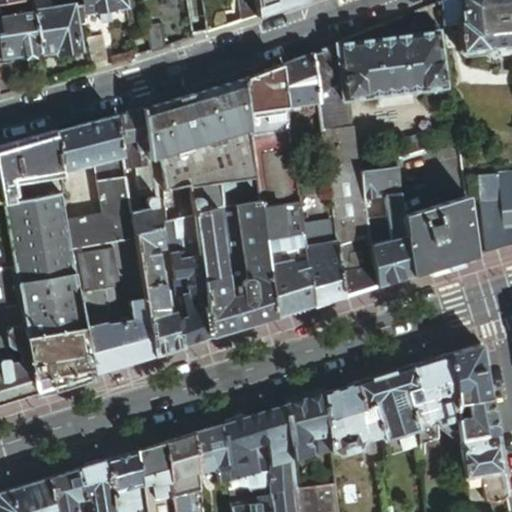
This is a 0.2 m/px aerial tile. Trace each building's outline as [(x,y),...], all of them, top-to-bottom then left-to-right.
[(34,13),(50,10),(49,0),(38,0),(32,1),(34,13)] [(80,6),(79,0),(60,0),(62,8),(72,7),(72,8),(79,7),(80,6)] [(125,10),(123,0),(79,0),(80,6),(82,17),(125,10)] [(255,17),(252,0),(235,0),(239,22),(255,17)] [(252,0),(255,17),(304,2),(304,0),(252,0)] [(455,0),(449,0),(439,4),(442,23),(454,22),(458,21),(455,0)] [(511,0),(455,0),(458,21),(454,22),(458,54),(463,58),(480,57),(482,56),(485,51),(511,48),(511,0)] [(30,2),(0,6),(0,35),(1,35),(0,27),(0,21),(2,18),(31,13),(30,2)] [(34,13),(32,13),(39,54),(55,53),(55,55),(57,55),(79,51),(75,26),(72,8),(72,7),(62,8),(50,10),(34,13)] [(82,24),(79,7),(72,8),(75,26),(82,24)] [(157,25),(154,9),(144,10),(146,27),(157,25)] [(0,60),(39,54),(32,13),(31,13),(2,18),(0,21),(0,27),(1,35),(0,35),(0,60)] [(157,25),(146,27),(150,54),(160,51),(165,49),(162,24),(157,25)] [(382,27),(334,46),(339,85),(342,103),(345,102),(444,89),(435,26),(409,30),(409,31),(383,34),(382,27)] [(91,71),(105,67),(100,36),(85,38),(91,71)] [(334,46),(310,55),(315,93),(325,91),(328,87),(339,85),(334,46)] [(511,48),(485,51),(482,56),(480,57),(481,60),(484,63),(492,64),(511,61),(511,48)] [(44,84),(60,80),(57,55),(55,55),(55,53),(39,54),(44,84)] [(315,93),(310,55),(278,68),(284,107),(316,103),(315,93)] [(0,96),(13,93),(9,64),(0,66),(0,96)] [(284,107),(278,68),(242,81),(246,113),(284,107)] [(246,113),(242,81),(177,102),(142,110),(140,111),(150,164),(152,164),(248,132),(246,113)] [(325,91),(315,93),(316,103),(320,134),(349,130),(345,102),(342,103),(339,85),(328,87),(325,91)] [(150,164),(140,111),(114,118),(119,147),(135,143),(137,154),(134,157),(134,159),(135,163),(122,165),(126,193),(138,191),(143,190),(154,189),(150,164)] [(119,147),(114,118),(87,125),(87,124),(76,127),(77,127),(53,133),(59,169),(59,172),(61,171),(90,165),(91,164),(120,157),(119,147)] [(327,181),(358,172),(357,164),(354,164),(349,130),(320,134),(325,165),(326,177),(327,181)] [(300,234),(292,171),(287,131),(249,137),(255,180),(258,203),(265,254),(296,249),(303,248),(302,246),(300,234)] [(0,179),(59,169),(53,133),(0,146),(0,179)] [(461,186),(455,142),(391,162),(392,168),(396,196),(399,213),(436,205),(434,193),(461,186)] [(120,157),(121,161),(134,159),(134,157),(137,154),(135,143),(119,147),(120,157)] [(129,214),(126,193),(122,165),(121,161),(120,157),(91,164),(100,213),(67,219),(73,254),(134,244),(132,232),(129,214)] [(321,177),(326,177),(325,165),(317,167),(319,178),(321,177)] [(319,178),(317,167),(308,168),(315,219),(300,234),(302,246),(316,244),(314,227),(320,220),(332,217),(327,186),(323,187),(321,177),(319,178)] [(315,219),(308,168),(292,171),(300,234),(315,219)] [(383,197),(396,196),(392,168),(358,173),(362,201),(371,199),(383,197)] [(67,219),(63,194),(59,172),(59,169),(0,179),(0,191),(2,204),(7,234),(12,266),(73,254),(67,219)] [(511,244),(511,169),(474,177),(482,253),(511,244)] [(164,191),(182,189),(179,171),(161,174),(164,191)] [(358,173),(358,172),(327,181),(327,186),(332,217),(333,227),(343,225),(365,222),(364,215),(362,201),(358,173)] [(255,180),(189,188),(190,200),(235,194),(237,206),(258,203),(255,180)] [(190,200),(189,188),(182,189),(164,191),(162,200),(165,223),(193,219),(190,200)] [(267,265),(265,254),(258,203),(237,206),(235,194),(190,200),(193,219),(198,250),(210,337),(232,330),(274,318),(267,265)] [(395,280),(409,276),(399,213),(396,196),(383,197),(389,242),(377,244),(368,245),(374,287),(395,280)] [(389,242),(383,197),(371,199),(373,213),(364,215),(365,222),(367,236),(368,239),(377,238),(377,244),(389,242)] [(132,232),(159,228),(155,198),(147,199),(145,201),(143,204),(143,206),(144,209),(147,211),(129,214),(132,232)] [(371,199),(362,201),(364,215),(373,213),(371,199)] [(430,269),(470,257),(463,199),(436,205),(399,213),(409,276),(430,269)] [(335,241),(333,227),(332,217),(320,220),(314,227),(316,244),(335,241)] [(346,244),(343,225),(333,227),(335,241),(336,247),(346,244)] [(171,349),(177,348),(171,311),(166,312),(157,256),(149,257),(148,251),(162,249),(159,228),(132,232),(134,244),(143,301),(151,355),(171,349)] [(0,267),(12,266),(7,234),(0,235),(0,267)] [(346,244),(336,247),(343,297),(362,291),(374,287),(368,245),(368,239),(367,236),(346,244)] [(168,243),(170,254),(183,252),(181,241),(168,243)] [(316,244),(302,246),(303,248),(304,261),(305,268),(310,307),(330,301),(343,297),(336,247),(335,241),(316,244)] [(134,244),(73,254),(79,292),(105,289),(111,325),(117,366),(125,363),(129,362),(122,322),(130,320),(127,304),(143,301),(134,244)] [(304,261),(303,248),(296,249),(298,257),(299,259),(299,262),(304,261)] [(298,257),(296,249),(265,254),(267,265),(276,264),(276,258),(290,256),(291,258),(292,258),(298,257)] [(170,254),(176,295),(182,295),(184,309),(178,310),(183,346),(204,339),(210,337),(198,250),(183,252),(170,254)] [(79,292),(73,254),(12,266),(16,288),(23,323),(27,345),(28,357),(34,392),(61,383),(92,374),(85,328),(79,292)] [(294,312),(310,307),(305,268),(291,272),(290,266),(293,265),(292,258),(291,258),(290,256),(276,258),(276,264),(267,265),(274,318),(294,312)] [(0,279),(2,290),(16,288),(12,266),(0,267),(0,279)] [(23,323),(16,288),(2,290),(5,309),(8,326),(23,323)] [(79,292),(85,328),(105,323),(111,325),(105,289),(79,292)] [(147,357),(151,355),(143,301),(127,304),(130,320),(122,322),(129,362),(147,357)] [(173,310),(171,311),(177,348),(180,347),(183,346),(178,310),(173,310)] [(27,345),(23,323),(8,326),(3,326),(7,344),(12,348),(19,347),(27,345)] [(105,323),(85,328),(92,374),(117,366),(111,325),(105,323)] [(28,357),(27,345),(19,347),(21,359),(28,357)] [(464,351),(449,355),(454,393),(463,391),(465,399),(466,405),(490,400),(480,346),(464,351)] [(454,393),(449,355),(432,361),(411,367),(417,389),(406,393),(416,427),(436,421),(438,426),(458,422),(457,420),(456,411),(456,407),(455,401),(454,393)] [(0,402),(10,399),(34,392),(28,357),(21,359),(10,362),(9,359),(6,357),(0,358),(0,402)] [(417,389),(411,367),(381,376),(356,384),(363,409),(373,406),(382,438),(383,441),(417,430),(416,427),(406,393),(417,389)] [(363,409),(356,384),(339,389),(323,394),(330,452),(340,456),(362,450),(365,443),(382,438),(373,406),(363,409)] [(330,452),(323,394),(305,400),(285,406),(291,458),(298,457),(308,456),(309,455),(307,434),(306,429),(314,428),(314,432),(317,454),(326,453),(329,452),(330,452)] [(465,399),(455,401),(456,407),(465,405),(466,405),(465,399)] [(496,435),(490,400),(466,405),(465,405),(466,409),(467,419),(457,420),(458,422),(460,442),(496,435)] [(291,458),(285,406),(261,413),(264,442),(267,465),(292,460),(291,458)] [(264,442),(261,413),(247,417),(252,446),(264,442)] [(252,446),(247,417),(232,422),(219,426),(226,479),(249,473),(255,471),(252,446)] [(226,479),(219,426),(203,431),(192,435),(197,473),(216,468),(217,482),(221,481),(226,479)] [(197,473),(192,435),(176,439),(164,443),(168,478),(171,502),(172,511),(185,511),(184,498),(183,491),(199,488),(197,473)] [(503,474),(496,435),(460,442),(465,480),(472,479),(481,478),(503,474)] [(267,465),(264,442),(252,446),(255,471),(257,483),(250,484),(249,473),(226,479),(227,485),(227,488),(233,487),(233,492),(269,487),(267,465)] [(168,478),(164,443),(151,447),(138,451),(143,485),(149,483),(168,478)] [(143,485),(138,451),(132,453),(136,486),(143,485)] [(136,486),(132,453),(116,458),(106,461),(113,510),(113,511),(128,511),(132,511),(140,510),(136,486)] [(298,457),(291,458),(292,460),(293,475),(301,474),(298,457)] [(297,511),(295,489),(293,475),(292,460),(267,465),(269,487),(270,487),(271,497),(273,511),(272,511),(297,511)] [(103,511),(113,510),(106,461),(91,466),(85,468),(90,499),(92,511),(103,511)] [(90,499),(85,468),(75,470),(80,501),(90,499)] [(80,501),(75,470),(73,471),(69,472),(75,502),(80,501)] [(75,502),(69,472),(54,477),(47,479),(52,511),(74,511),(73,502),(75,502)] [(507,495),(503,474),(481,478),(482,483),(485,500),(488,499),(492,502),(502,501),(507,495)] [(171,502),(168,478),(149,483),(151,504),(171,502)] [(52,511),(47,479),(17,488),(0,493),(0,511),(52,511)] [(172,511),(171,502),(151,504),(149,483),(143,485),(147,511),(172,511)] [(337,511),(334,484),(333,484),(295,489),(297,511),(337,511)] [(200,496),(199,488),(183,491),(184,498),(200,496)] [(201,511),(200,496),(184,498),(185,511),(201,511)] [(259,511),(263,511),(273,511),(271,497),(258,499),(259,505),(259,511)] [(230,511),(272,511),(273,511),(263,511),(259,511),(259,505),(244,506),(244,501),(229,504),(230,511)]
